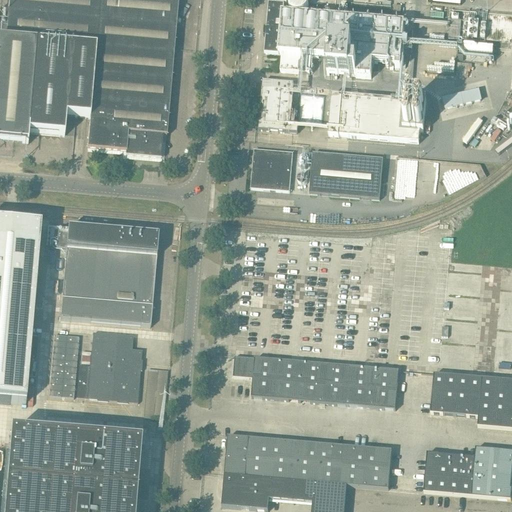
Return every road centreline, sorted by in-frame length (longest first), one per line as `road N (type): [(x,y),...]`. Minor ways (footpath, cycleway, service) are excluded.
road 1 (unclassified): [(173,511),(200,197)]
road 2 (unknown): [(445,151),(206,133)]
road 3 (unclassified): [(200,197),(0,179)]
road 4 (unclassified): [(200,197),(217,0)]
road 5 (unknown): [(247,72),(411,81)]
